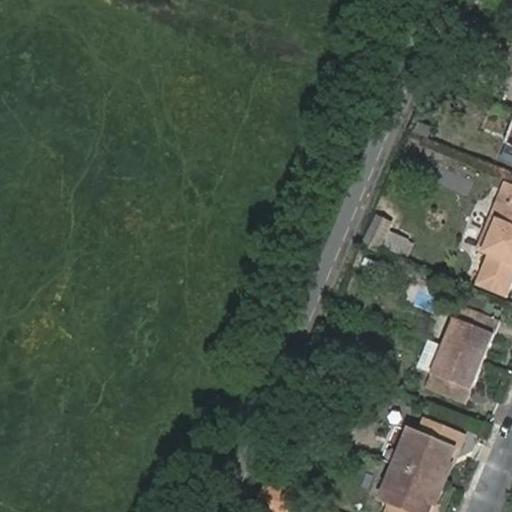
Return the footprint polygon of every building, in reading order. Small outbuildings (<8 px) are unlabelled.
[(498,223),(486,254),(489,255),(477,285),(507,297),(511,285),(511,186),(505,184),(490,220),(498,223)] [(477,250),(486,254),(498,223),(490,220),(477,250)] [(481,356),(486,357),(500,323),(461,306),(444,348),(433,374),(427,389),(466,405),(481,371),(475,368),(477,361),(481,356)] [(444,348),(430,341),(419,368),(433,374),(444,348)] [(484,364),(486,357),(481,356),(477,361),(484,364)] [(484,364),(477,361),(475,368),(481,371),(484,364)] [(453,452),(458,454),(464,438),(425,422),(419,437),(410,433),(383,500),(392,504),(389,511),(428,511),(432,502),(437,505),(452,468),(446,466),(453,452)] [(452,468),(458,454),(453,452),(446,466),(452,468)] [(259,511),(290,511),(295,487),(265,482),(259,511)] [(433,511),(437,505),(432,502),(428,511),(433,511)]
